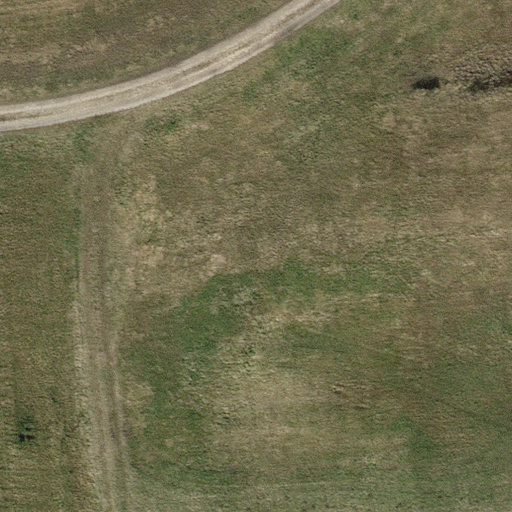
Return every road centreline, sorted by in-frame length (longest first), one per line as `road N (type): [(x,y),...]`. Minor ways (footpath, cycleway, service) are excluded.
road 1 (track): [(126,511),(96,169),(146,100)]
road 2 (track): [(146,100),(315,0)]
road 3 (track): [(0,115),(146,100)]
